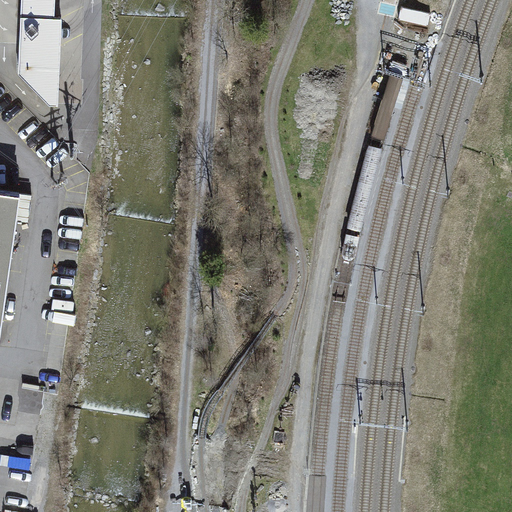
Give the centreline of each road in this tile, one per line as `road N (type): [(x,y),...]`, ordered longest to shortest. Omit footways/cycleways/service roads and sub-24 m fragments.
road 1 (track): [(287,511),(329,217),(376,50),(370,0)]
road 2 (track): [(177,511),(221,0)]
